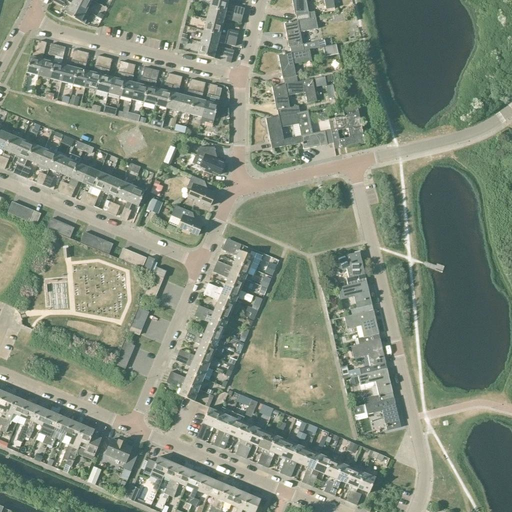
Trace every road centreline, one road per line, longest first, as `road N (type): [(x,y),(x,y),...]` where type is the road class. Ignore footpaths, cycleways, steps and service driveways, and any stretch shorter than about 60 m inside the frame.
road 1 (residential): [(417,511),(425,469),(352,163)]
road 2 (residential): [(240,79),(26,22)]
road 3 (residential): [(200,266),(0,180)]
road 4 (residential): [(133,427),(200,266)]
road 5 (residential): [(352,163),(471,133),(511,106)]
road 6 (residential): [(284,492),(133,427)]
road 7 (residential): [(133,427),(0,372)]
